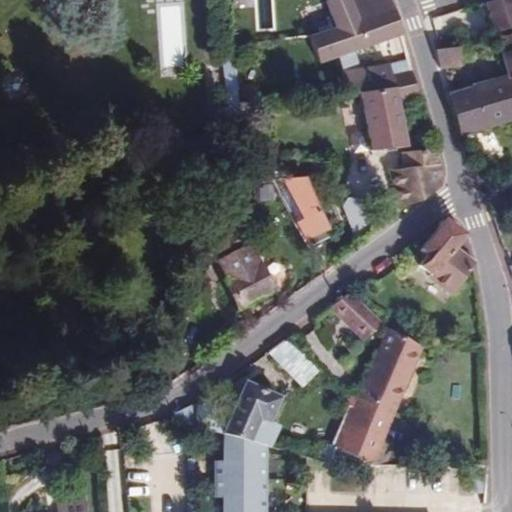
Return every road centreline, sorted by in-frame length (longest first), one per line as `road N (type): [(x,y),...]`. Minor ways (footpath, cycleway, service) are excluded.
road 1 (residential): [(459,192),(185,388),(124,415),(0,448)]
road 2 (residential): [(459,192),(487,256),(498,312),(504,511)]
road 3 (residential): [(402,3),(459,192)]
